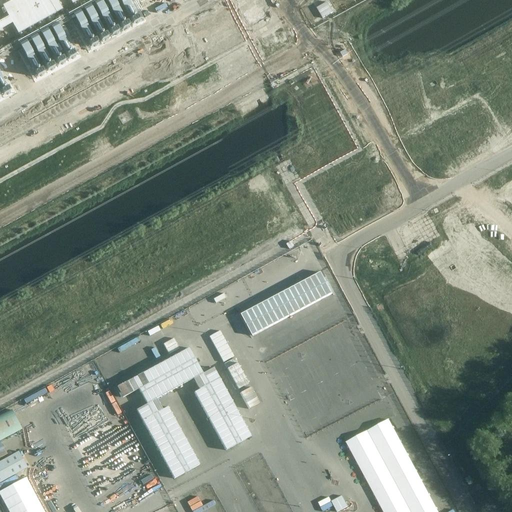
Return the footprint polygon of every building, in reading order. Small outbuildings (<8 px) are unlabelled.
[(266,247),(272,254),(279,249),(273,241),(266,247)] [(244,259),(234,264),(238,273),(248,268),(244,259)] [(325,273),(242,312),(253,334),(336,296),(325,273)] [(221,330),(210,336),(225,363),(236,357),(221,330)] [(138,408),(170,480),(199,468),(172,405),(164,409),(159,397),(194,381),(198,391),(196,392),(222,452),(249,440),(217,366),(203,373),(193,349),(131,376),(144,406),(138,408)] [(238,389),(249,384),(237,360),(226,366),(238,389)] [(26,396),(60,471),(82,461),(65,423),(87,413),(112,467),(141,454),(99,362),(26,396)] [(239,394),(248,410),(262,403),(252,386),(239,394)] [(265,414),(256,421),(263,430),(266,428),(264,425),(265,424),(268,427),(272,424),(265,414)] [(438,511),(392,418),(348,440),(383,511),(438,511)] [(0,482),(29,468),(20,452),(0,461),(0,482)] [(139,473),(124,480),(127,488),(156,474),(146,452),(136,456),(141,468),(137,470),(139,473)] [(22,500),(40,492),(31,472),(15,480),(13,477),(4,481),(11,496),(18,493),(22,500)] [(337,511),(339,511),(350,507),(345,495),(332,501),(337,511)]
